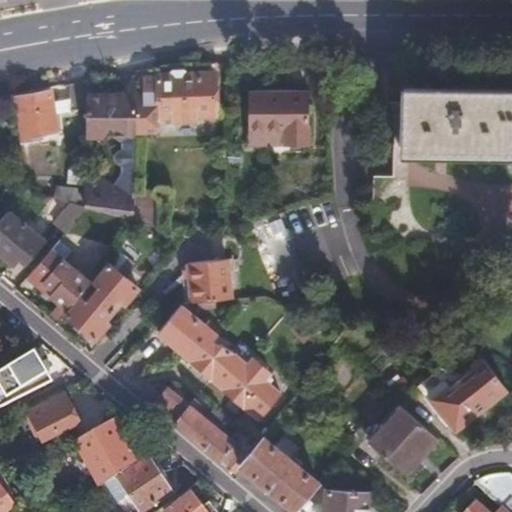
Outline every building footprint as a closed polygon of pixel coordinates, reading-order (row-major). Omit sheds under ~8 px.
[(138,98),(138,74),(123,98),(138,98)] [(138,98),(138,102),(160,102),(160,117),(177,117),(177,124),(197,124),(198,118),(216,118),(217,74),(138,74),(138,98)] [(88,81),(71,85),(71,103),(71,109),(88,110),(88,106),(88,96),(88,81)] [(54,88),(14,96),(15,100),(19,99),(26,140),(62,134),(59,118),(57,106),(54,88)] [(251,89),(249,130),(286,131),(286,142),(309,143),(309,90),(251,89)] [(138,102),(138,98),(123,98),(88,96),(88,106),(88,110),(87,141),(105,142),(105,138),(118,151),(117,159),(116,159),(114,160),(113,161),(112,162),(111,163),(110,165),(109,166),(109,167),(109,168),(109,170),(109,172),(110,173),(111,174),(112,175),(113,176),(114,177),(115,178),(114,194),(105,185),(87,184),(87,196),(87,206),(88,207),(137,222),(137,192),(138,102)] [(511,96),(399,96),(398,151),(511,152),(511,96)] [(71,109),(71,103),(57,106),(59,118),(70,117),(71,109)] [(286,131),(249,130),(249,142),(286,142),(286,131)] [(58,197),(74,202),(87,206),(87,196),(61,187),(58,197)] [(162,193),(137,192),(137,222),(142,224),(162,231),(162,193)] [(87,206),(74,202),(56,224),(66,233),(88,207),(87,206)] [(289,212),(293,231),(312,227),(309,208),(289,212)] [(9,211),(0,221),(0,251),(15,264),(26,253),(32,258),(49,239),(42,233),(38,236),(9,211)] [(165,234),(161,240),(176,251),(184,240),(165,234)] [(60,240),(52,249),(64,259),(72,250),(60,240)] [(62,305),(53,316),(60,322),(67,313),(92,283),(64,259),(52,249),(29,277),(62,305)] [(92,283),(67,313),(97,339),(110,323),(107,320),(124,301),(127,303),(138,289),(128,279),(138,267),(124,254),(113,267),(109,263),(93,282),(92,283)] [(184,259),(182,299),(223,299),(223,260),(184,259)] [(182,308),(160,333),(262,420),(283,396),(272,386),(276,381),(271,377),(273,374),(257,360),(251,367),(231,358),(214,344),(218,338),(182,308)] [(35,353),(0,374),(0,386),(0,388),(5,385),(13,398),(50,377),(48,372),(55,368),(50,360),(42,364),(35,353)] [(457,431),(510,395),(486,361),(463,376),(433,396),(457,431)] [(88,382),(74,371),(63,377),(71,391),(88,382)] [(427,387),(433,396),(463,376),(449,372),(427,387)] [(150,386),(141,395),(226,468),(234,459),(230,455),(236,449),(168,392),(163,398),(150,386)] [(68,397),(36,414),(32,422),(35,428),(40,429),(44,435),(51,447),(86,428),(83,422),(85,418),(81,410),(74,409),(68,397)] [(408,474),(441,438),(405,404),(372,441),(408,474)] [(32,422),(36,414),(15,425),(25,444),(44,435),(40,429),(35,428),(32,422)] [(115,419),(78,441),(106,485),(142,460),(115,419)] [(251,455),(242,465),(295,510),(318,482),(266,438),(251,455)] [(234,475),(242,465),(251,455),(247,452),(231,472),(234,475)] [(153,453),(146,457),(149,462),(120,482),(124,488),(130,497),(139,511),(144,511),(171,494),(158,475),(165,470),(153,453)] [(497,473),(477,481),(503,505),(511,495),(511,475),(511,474),(497,473)] [(0,483),(0,511),(10,511),(16,508),(0,483)] [(130,497),(124,488),(118,493),(124,501),(130,497)] [(329,491),(327,511),(366,511),(368,493),(329,491)] [(217,511),(211,503),(204,508),(195,495),(170,511),(217,511)] [(511,511),(503,505),(496,511),(487,511),(476,502),(467,511),(511,511)]
